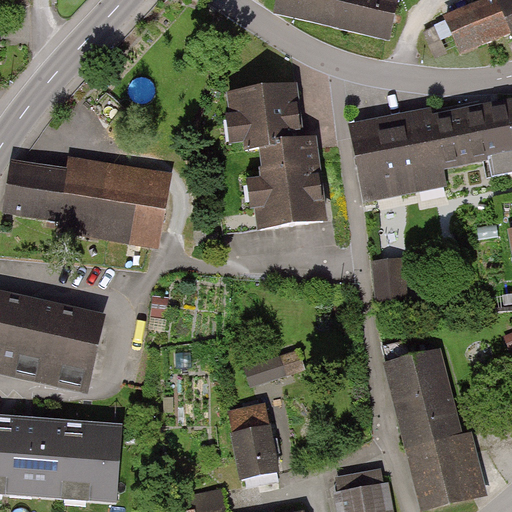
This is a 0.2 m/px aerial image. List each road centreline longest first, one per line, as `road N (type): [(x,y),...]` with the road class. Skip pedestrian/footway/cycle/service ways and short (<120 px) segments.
road 1 (residential): [(335,63),(364,267)]
road 2 (residential): [(335,63),(229,0)]
